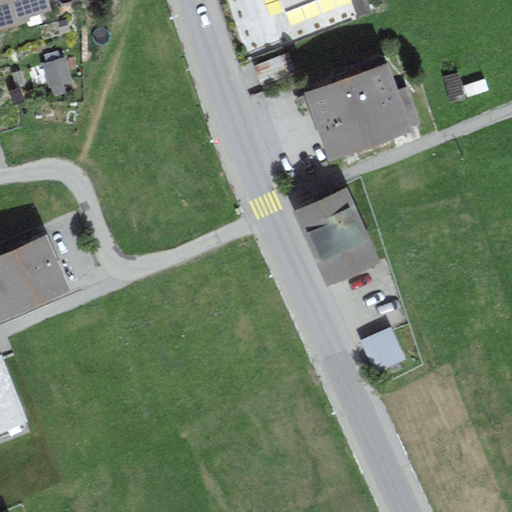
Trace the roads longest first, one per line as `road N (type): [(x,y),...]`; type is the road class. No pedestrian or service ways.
road 1 (residential): [(270,216),(184,256),(121,269),(108,259),(81,192),(65,180),(0,182)]
road 2 (tertiary): [(270,216),(404,511)]
road 3 (tertiary): [(190,0),(270,216)]
